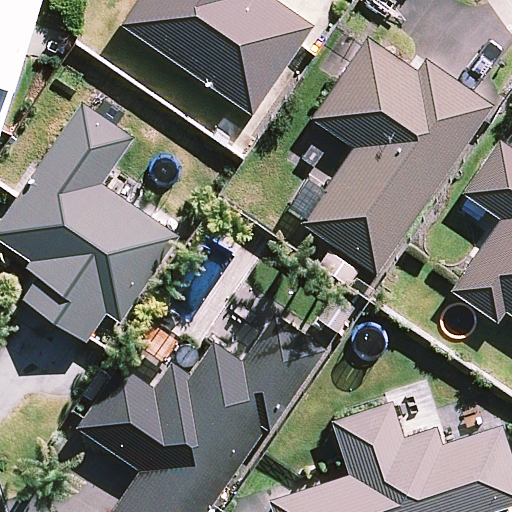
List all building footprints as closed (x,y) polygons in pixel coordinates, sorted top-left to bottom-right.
[(0,0),(0,119),(37,0),(0,0)] [(136,0),(120,23),(252,114),(300,45),(314,25),(278,0),(136,0)] [(300,222),(375,274),(493,103),(426,57),(417,71),(366,35),(310,117),(353,146),(300,222)] [(132,136),(83,102),(0,220),(0,237),(29,258),(24,265),(37,274),(22,295),(85,339),(105,311),(118,319),(177,234),(101,181),(132,136)] [(511,146),(500,139),(464,192),(500,217),(452,289),(496,319),(503,309),(511,314),(511,146)] [(109,511),(204,511),(263,426),(268,428),(325,345),(275,311),(243,359),(213,339),(190,373),(172,361),(155,386),(120,362),(76,426),(139,469),(109,511)] [(268,500),(272,511),(481,511),(511,502),(511,458),(500,424),(441,443),(435,425),(403,435),(391,399),(330,419),(344,461),(348,473),(268,500)]
